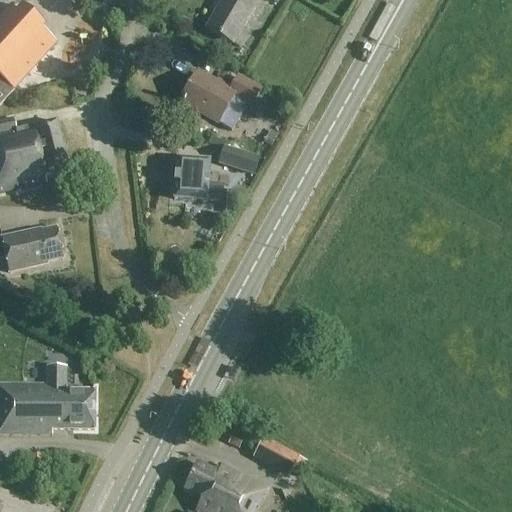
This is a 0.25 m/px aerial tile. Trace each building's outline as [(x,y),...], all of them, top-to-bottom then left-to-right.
[(222,0),(205,30),(231,46),(256,4),(252,1),(252,0),(222,0)] [(0,104),(12,91),(12,90),(53,45),(38,31),(40,28),(19,9),(13,16),(7,10),(0,17),(0,104)] [(83,79),(95,90),(108,77),(96,66),(83,79)] [(178,101),(180,102),(177,107),(190,116),(193,111),(214,124),(231,98),(248,108),(258,93),(236,79),(229,90),(233,93),(231,96),(195,74),(178,101)] [(0,194),(44,186),(42,179),(65,175),(55,124),(15,132),(13,121),(0,123),(0,194)] [(217,167),(253,178),(259,160),(223,149),(217,167)] [(207,163),(175,161),(173,201),(221,204),(222,187),(216,186),(217,176),(207,175),(207,163)] [(0,238),(0,261),(3,261),(6,274),(45,267),(44,265),(61,261),(54,230),(37,234),(37,235),(29,237),(29,233),(0,238)] [(0,437),(49,438),(49,432),(92,433),(92,394),(91,394),(91,388),(62,388),(63,372),(50,372),(50,388),(0,387),(0,437)] [(264,440),(261,446),(252,461),(287,482),(290,477),(300,482),(309,467),(264,440)] [(256,511),(265,494),(217,469),(214,475),(196,466),(183,492),(201,501),(195,511),(256,511)]
